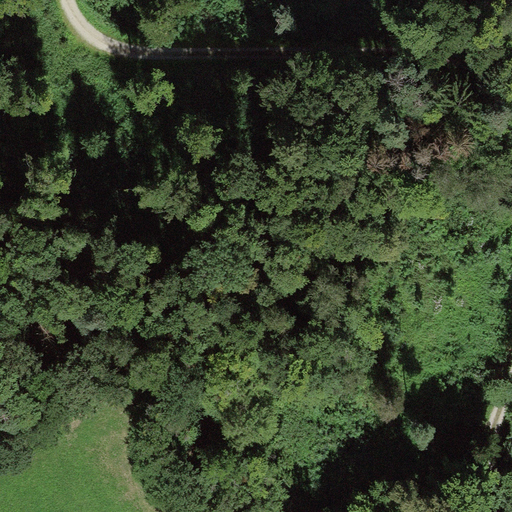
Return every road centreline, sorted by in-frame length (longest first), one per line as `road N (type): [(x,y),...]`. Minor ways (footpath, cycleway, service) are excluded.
road 1 (track): [(511,96),(458,60),(403,52),(122,50),(80,22),(68,0)]
road 2 (track): [(490,511),(487,472),(511,391)]
